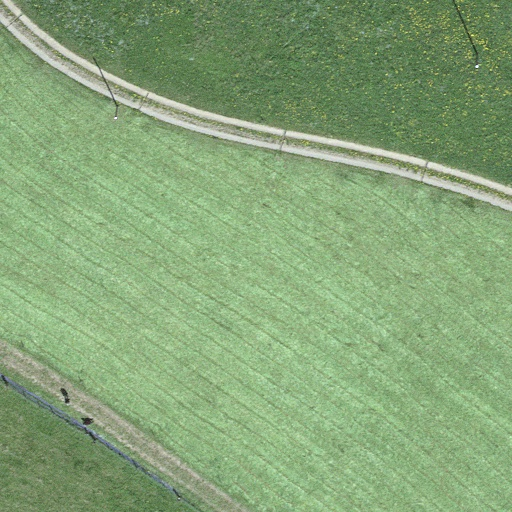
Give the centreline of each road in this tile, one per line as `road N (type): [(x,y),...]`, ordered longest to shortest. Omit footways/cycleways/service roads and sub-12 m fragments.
road 1 (track): [(511,206),(238,137),(24,38),(0,4)]
road 2 (track): [(0,359),(228,511)]
